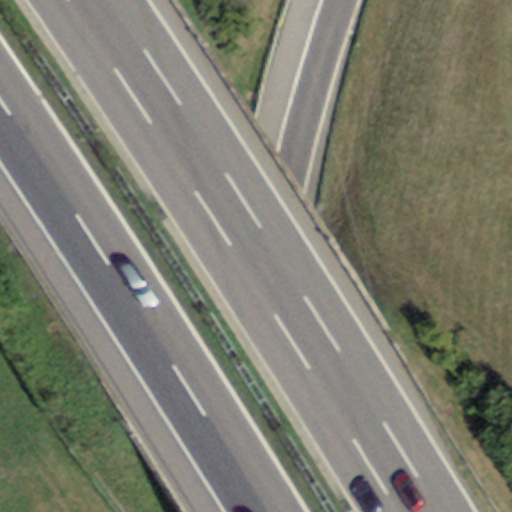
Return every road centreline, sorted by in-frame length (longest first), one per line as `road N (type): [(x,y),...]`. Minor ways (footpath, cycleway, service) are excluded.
road 1 (motorway): [(410,511),(89,0)]
road 2 (motorway): [(332,0),(267,237),(240,511)]
road 3 (motorway): [(0,103),(261,511)]
